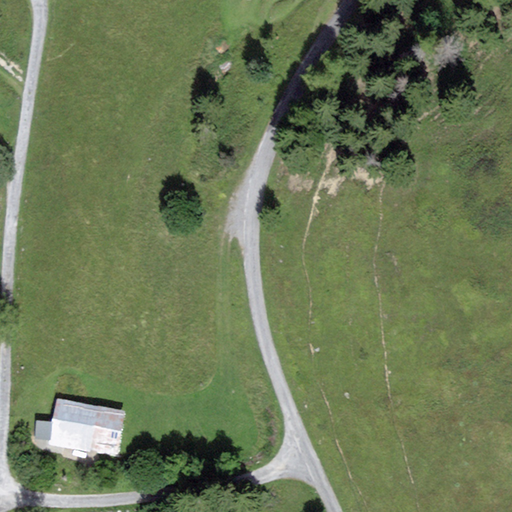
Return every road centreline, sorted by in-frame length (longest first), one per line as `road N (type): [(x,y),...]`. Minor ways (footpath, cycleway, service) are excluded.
road 1 (residential): [(358,0),(245,197),(252,285),(316,453)]
road 2 (residential): [(0,445),(30,0)]
road 3 (residential): [(316,453),(228,483),(0,497)]
